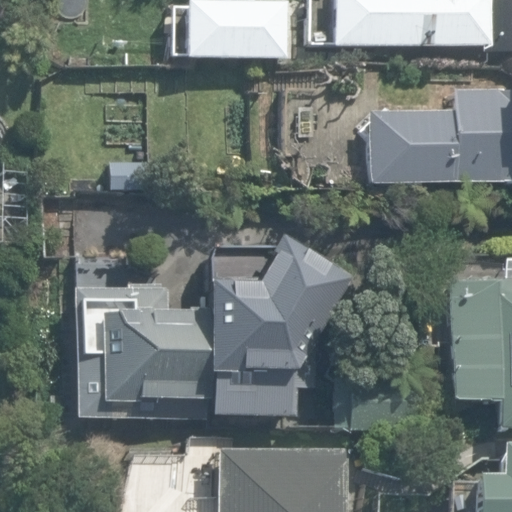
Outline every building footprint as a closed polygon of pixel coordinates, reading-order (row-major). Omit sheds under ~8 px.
[(177,8),(178,63),(280,61),(279,6),(247,7),(241,0),(211,0),(206,8),(177,8)] [(511,0),(323,0),(324,52),(476,51),(476,56),(507,56),(507,64),(511,64),(511,0)] [(360,117),(360,189),(511,188),(511,74),(508,74),(508,94),(446,94),(446,117),(360,117)] [(67,291),(68,422),(288,420),(288,375),(340,282),(267,243),(247,279),(199,279),(199,290),(194,289),(195,312),(180,312),(180,316),(161,317),(161,291),(155,291),(155,285),(123,285),(123,291),(67,291)] [(489,407),(489,434),(511,433),(511,266),(498,267),(498,287),(440,287),(440,407),(489,407)] [(343,433),(343,435),(412,434),(411,379),(326,381),(327,433),(343,433)] [(511,511),(511,449),(492,450),(492,480),(468,481),(469,507),(449,507),(449,511),(511,511)] [(339,511),(338,453),(209,457),(210,511),(339,511)]
